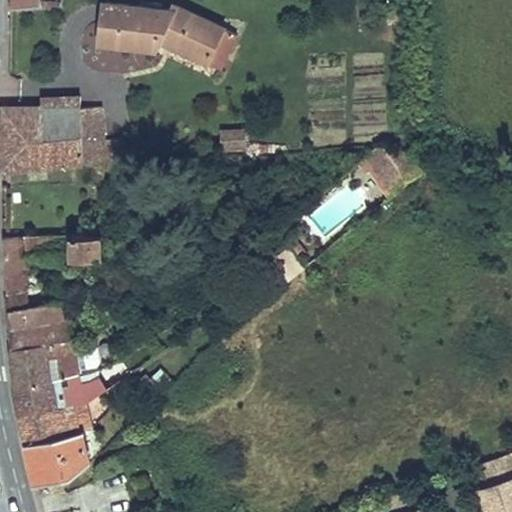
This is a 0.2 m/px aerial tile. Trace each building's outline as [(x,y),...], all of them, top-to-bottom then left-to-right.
[(10,0),(10,9),(41,5),(42,4),(62,6),(62,0),(10,0)] [(106,1),(101,42),(157,48),(162,39),(208,61),(224,26),(176,3),(173,10),(106,1)] [(5,135),(5,167),(137,157),(135,146),(105,147),(100,106),(81,107),(81,105),(9,105),(5,105),(5,135)] [(225,129),(226,141),(246,140),(245,127),(225,129)] [(356,154),(367,167),(382,154),(369,141),(356,154)] [(388,188),(402,175),(382,154),(367,167),(388,188)] [(5,233),(8,293),(27,289),(25,269),(33,269),(32,253),(101,252),(101,231),(5,233)] [(272,256),(288,278),(304,266),(288,244),(272,256)] [(173,275),(177,281),(186,276),(182,269),(173,275)] [(27,289),(8,293),(9,307),(28,304),(27,289)] [(9,307),(11,347),(75,337),(82,335),(123,312),(118,304),(79,326),(81,329),(73,332),(68,298),(28,304),(9,307)] [(75,337),(11,347),(14,384),(54,377),(80,372),(75,337)] [(54,377),(14,384),(20,413),(75,404),(86,402),(124,378),(120,368),(84,383),(57,388),(54,377)] [(145,374),(134,385),(151,405),(164,392),(145,374)] [(86,402),(75,404),(80,430),(84,429),(91,427),(86,402)] [(75,404),(20,413),(27,441),(80,430),(75,404)] [(80,430),(27,441),(37,482),(64,477),(72,475),(90,461),(84,429),(80,430)] [(511,511),(511,459),(510,453),(482,463),(489,485),(484,486),(492,511),(511,511)] [(415,486),(387,496),(392,511),(428,511),(427,505),(423,507),(415,486)]
